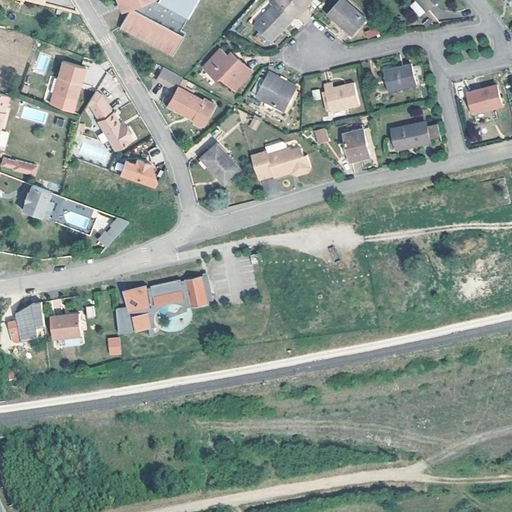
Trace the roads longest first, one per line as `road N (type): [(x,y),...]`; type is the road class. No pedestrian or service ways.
road 1 (track): [(164,511),(375,474),(511,477)]
road 2 (residential): [(196,234),(336,190),(460,164)]
road 3 (residential): [(80,0),(174,160),(196,234)]
road 4 (residential): [(0,287),(116,266),(196,234)]
road 5 (residential): [(435,39),(323,58),(306,48)]
